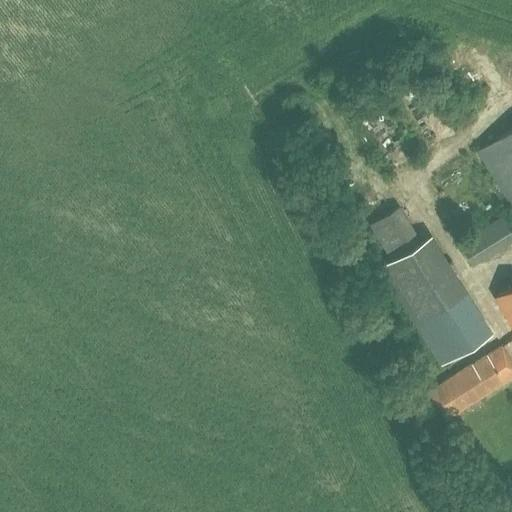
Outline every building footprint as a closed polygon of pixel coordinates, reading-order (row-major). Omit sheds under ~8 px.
[(419,113),(431,135),(447,126),(435,104),(419,113)] [(511,128),(477,151),(511,207),(511,128)] [(399,207),(371,224),(392,258),(420,241),(399,207)] [(511,234),(511,232),(500,214),(459,239),(472,259),(511,234)] [(432,233),(420,241),(392,258),(380,266),(441,363),(493,331),(432,233)] [(511,286),(495,297),(511,323),(511,286)] [(446,419),(511,377),(511,362),(502,345),(428,391),(446,419)]
